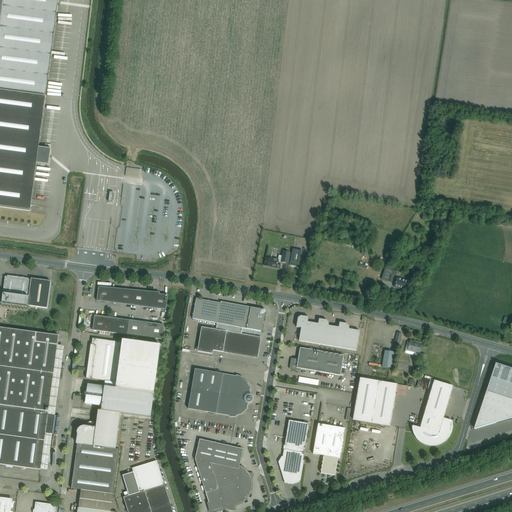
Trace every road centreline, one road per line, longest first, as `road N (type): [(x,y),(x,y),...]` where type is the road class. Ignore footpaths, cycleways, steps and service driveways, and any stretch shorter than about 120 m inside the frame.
road 1 (unclassified): [(278,508),(457,451),(489,345)]
road 2 (unclassified): [(0,480),(46,486),(57,476),(83,269)]
road 3 (residential): [(278,508),(259,440),(285,297)]
road 4 (tertiary): [(489,345),(285,297)]
road 5 (tertiary): [(285,297),(83,269)]
road 6 (motorway): [(511,476),(397,511)]
